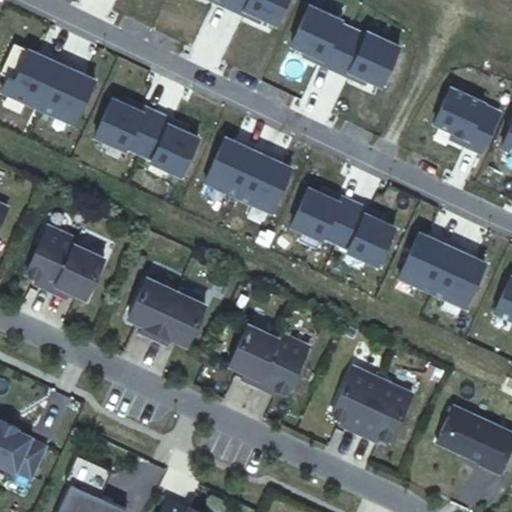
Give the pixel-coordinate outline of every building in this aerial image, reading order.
[(227,0),(228,1),(258,15),(272,21),(282,0),(227,0)] [(255,20),(258,15),(228,1),(225,6),(255,20)] [(302,49),(333,63),(349,27),(336,21),(338,17),(306,3),(288,42),(302,49)] [(349,27),(333,63),(362,76),(377,83),(395,44),(363,29),(362,33),(349,27)] [(40,54),(10,40),(0,61),(0,72),(4,74),(0,81),(0,89),(36,106),(58,59),(41,52),(40,54)] [(333,63),(302,49),(299,55),(330,68),(333,63)] [(74,67),(58,59),(36,106),(70,121),(90,77),(73,69),(74,67)] [(333,63),(330,68),(360,82),(362,76),(333,63)] [(447,86),(430,121),(450,130),(447,137),(461,143),(464,137),(480,144),(496,110),(480,103),(480,101),(447,86)] [(109,96),(91,134),(122,148),(123,145),(136,151),(152,116),(121,102),(109,96)] [(123,96),(121,102),(152,116),(154,110),(123,96)] [(154,110),(152,116),(182,130),(185,124),(154,110)] [(152,116),(136,151),(148,157),(147,160),(177,173),(194,136),(182,130),(152,116)] [(511,116),(499,146),(511,152),(511,116)] [(221,136),(201,180),(234,195),(255,149),(239,141),(238,144),(221,136)] [(287,166),(271,159),(272,156),(255,149),(234,195),(267,210),(287,166)] [(317,192),(305,186),(287,224),(317,238),(318,235),(331,241),(347,206),(317,192)] [(320,186),(317,192),(347,206),(350,200),(320,186)] [(347,206),(378,220),(381,214),(350,200),(347,206)] [(347,206),(331,241),(344,247),(343,249),(373,263),(390,226),(378,220),(347,206)] [(36,284),(50,290),(72,244),(74,238),(45,224),(23,271),(38,278),(36,284)] [(394,275),(427,290),(449,244),(432,236),(431,239),(415,231),(394,275)] [(72,244),(50,290),(64,297),(66,291),(82,299),(101,257),(72,244)] [(465,252),(449,244),(427,290),(460,306),(480,261),(464,254),(465,252)] [(511,276),(508,275),(492,311),(511,319),(511,276)] [(151,337),(173,290),(143,276),(124,318),(139,325),(137,330),(151,337)] [(173,290),(151,337),(165,343),(168,338),(184,345),(203,304),(173,290)] [(238,377),(252,384),(274,336),(244,323),(225,364),(241,372),(238,377)] [(285,392),(307,344),(276,330),(274,336),(252,384),(267,390),(269,384),(285,392)] [(342,424),(356,431),(381,378),(350,364),(328,412),(344,419),(342,424)] [(381,378),(356,431),(370,437),(373,432),(389,439),(410,392),(381,378)] [(511,434),(511,431),(450,403),(434,438),(477,458),(476,460),(496,469),(511,434)] [(0,466),(28,480),(43,447),(27,439),(29,437),(14,431),(15,429),(0,421),(0,466)] [(53,511),(119,511),(122,504),(97,495),(107,466),(75,454),(53,511)] [(182,511),(163,503),(159,511),(201,511),(188,506),(185,511),(182,511)]
